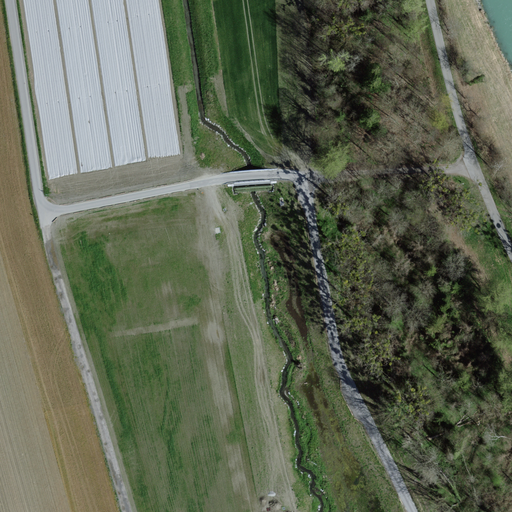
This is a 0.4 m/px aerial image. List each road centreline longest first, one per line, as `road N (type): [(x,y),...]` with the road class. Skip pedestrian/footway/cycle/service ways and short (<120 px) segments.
road 1 (unclassified): [(42,213),(292,174),(305,185),(337,359),(413,511)]
road 2 (unclassified): [(42,213),(126,511)]
road 3 (unclassified): [(8,0),(42,213)]
road 4 (track): [(292,174),(474,168)]
